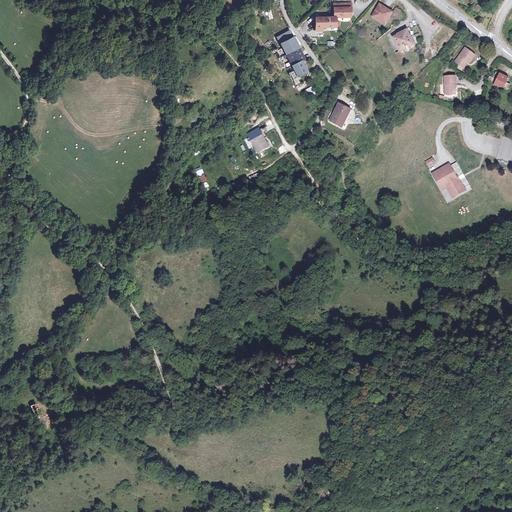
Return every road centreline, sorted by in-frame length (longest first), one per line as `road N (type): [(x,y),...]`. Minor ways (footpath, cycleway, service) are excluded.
road 1 (track): [(263,511),(211,495),(125,440),(65,421),(46,351),(85,299),(86,275),(23,209),(1,166)]
road 2 (track): [(104,269),(159,240),(243,228),(269,215),(277,194),(251,193),(237,182),(289,149)]
road 3 (track): [(289,149),(372,251),(404,268),(452,273),(511,256)]
road 4 (track): [(213,511),(149,340),(104,269)]
road 5 (track): [(101,0),(216,41),(238,62),(289,149)]
road 6 (track): [(511,396),(424,462),(395,453),(360,465),(306,511)]
road 7 (residential): [(289,149),(315,125),(332,87),(282,0)]
road 8 (track): [(104,269),(49,228),(1,166)]
road 9 (track): [(0,51),(30,104),(1,166)]
